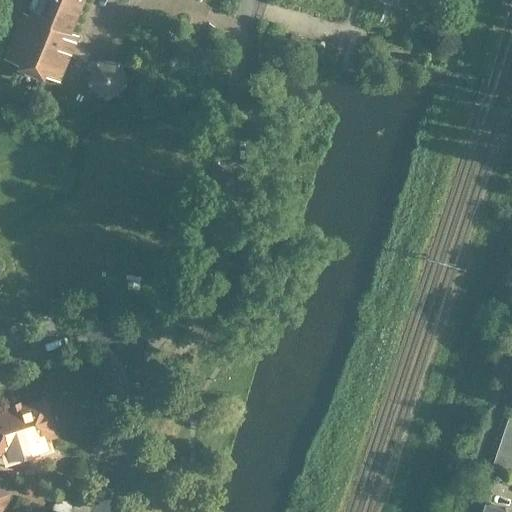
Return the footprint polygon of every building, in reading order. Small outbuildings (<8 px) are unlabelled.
[(34,0),(29,14),(23,12),(4,57),(19,64),(17,68),(43,79),(45,75),(59,81),(78,35),(70,31),(82,0),(34,0)] [(93,57),(91,93),(125,95),(127,59),(93,57)] [(39,439),(54,434),(43,400),(0,413),(0,462),(9,460),(6,449),(22,444),(25,455),(43,450),(39,439)] [(511,423),(507,422),(503,433),(511,436),(511,423)] [(511,436),(503,433),(499,445),(511,449),(511,436)] [(511,449),(499,445),(496,456),(511,461),(511,449)] [(511,461),(496,456),(492,468),(511,474),(511,461)] [(0,511),(3,511),(9,493),(0,489),(0,511)] [(504,505),(488,503),(485,511),(511,511),(511,510),(503,508),(504,505)]
